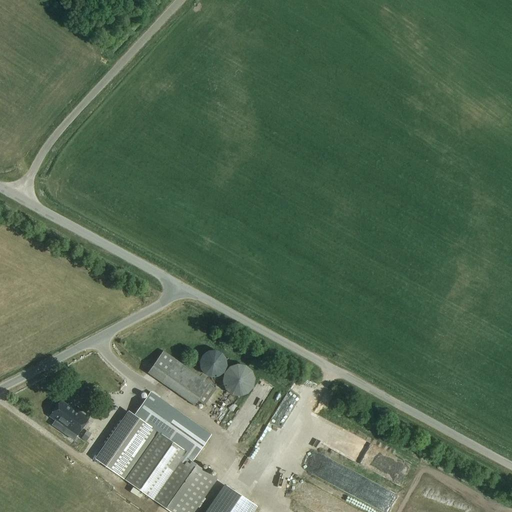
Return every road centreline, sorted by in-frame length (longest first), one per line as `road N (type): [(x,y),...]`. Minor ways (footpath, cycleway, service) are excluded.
road 1 (unclassified): [(511,465),(179,285)]
road 2 (unclassified): [(17,196),(47,144),(181,0)]
road 3 (unclassified): [(0,389),(172,297),(179,285)]
road 4 (unclassified): [(179,285),(17,196)]
